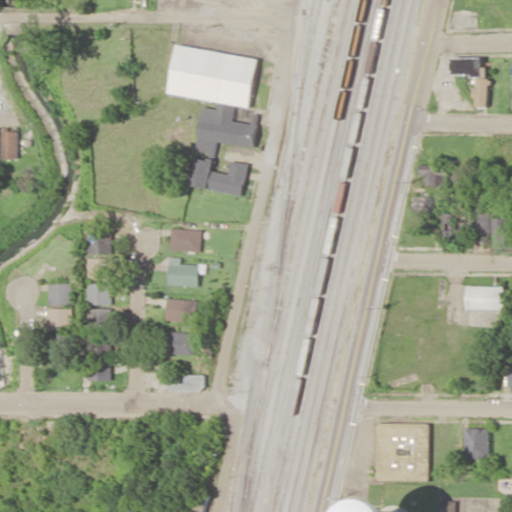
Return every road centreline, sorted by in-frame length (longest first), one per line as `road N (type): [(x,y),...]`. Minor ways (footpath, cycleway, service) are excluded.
road 1 (residential): [(215,511),(235,425),(222,399),(296,0)]
road 2 (tertiary): [(327,511),(439,0)]
road 3 (residential): [(293,20),(0,12)]
road 4 (residential): [(222,399),(0,397)]
road 5 (residential): [(135,399),(138,238)]
road 6 (residential): [(351,406),(511,408)]
road 7 (residential): [(511,260),(383,258)]
